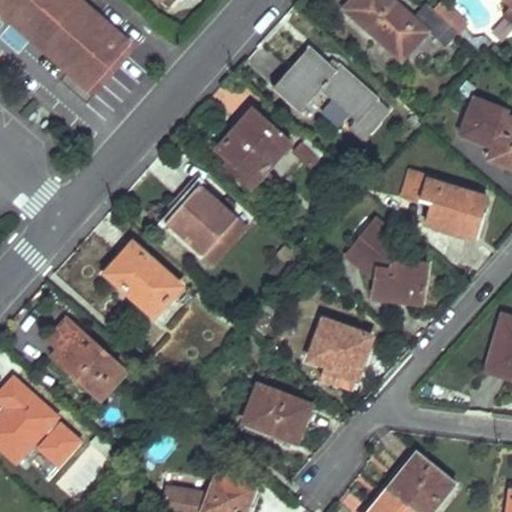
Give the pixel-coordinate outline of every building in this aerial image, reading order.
[(0,0),(0,3),(93,85),(110,65),(128,45),(78,0),(0,0)] [(400,59),(413,44),(427,30),(446,47),(459,32),(427,4),(414,18),(394,0),(350,0),(344,7),(400,59)] [(320,88),(338,104),(355,120),(346,129),(362,143),(389,113),(338,67),(333,73),(307,49),(274,87),(300,111),(320,88)] [(511,166),(511,117),(503,114),(504,110),(474,98),(461,133),(493,146),(490,158),(511,166)] [(217,148),(236,165),(255,182),(292,142),(255,108),(217,148)] [(434,204),(431,214),(427,224),(475,239),(488,200),(427,179),(428,175),(412,169),(405,194),(434,204)] [(165,221),(183,238),(202,255),(236,217),(200,184),(165,221)] [(395,240),(374,223),(347,259),(376,282),(374,296),(423,302),(428,263),(394,258),(395,240)] [(154,313),(167,299),(180,284),(133,243),(108,272),(154,313)] [(511,318),(503,316),(488,366),(511,372),(511,318)] [(54,356),(77,377),(101,399),(125,371),(67,317),(48,339),(60,349),(54,356)] [(359,376),(366,356),(374,336),(324,318),(309,358),(359,376)] [(0,417),(0,446),(1,447),(16,461),(57,417),(14,377),(0,394),(0,399),(9,408),(0,417)] [(271,432),(284,437),(298,442),(312,405),(259,384),(246,418),(272,429),(271,432)] [(272,429),(246,418),(242,427),(269,438),(271,432),(272,429)] [(106,455),(109,451),(112,448),(98,435),(93,442),(106,455)] [(395,491),(419,511),(428,511),(454,481),(419,452),(404,469),(410,474),(395,491)] [(187,505),(185,511),(196,511),(198,508),(207,511),(246,511),(256,488),(216,472),(207,494),(196,489),(189,506),(187,505)] [(383,505),(381,503),(378,501),(368,511),(419,511),(395,491),(383,505)]
